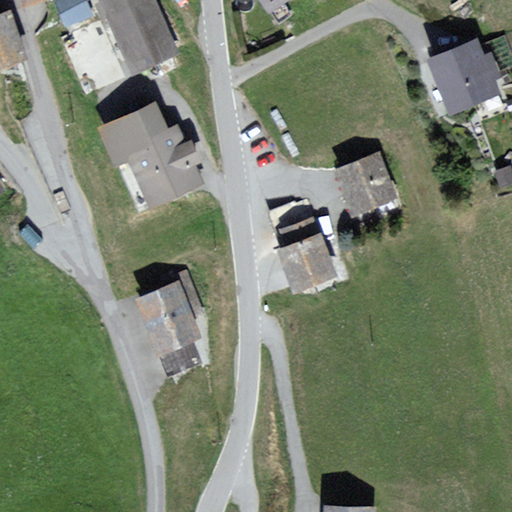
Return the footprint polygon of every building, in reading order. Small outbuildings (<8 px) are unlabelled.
[(90,11),(85,0),(59,0),(68,21),(90,11)] [(175,48),(153,0),(105,0),(135,65),(175,48)] [(0,62),(24,54),(9,11),(0,14),(0,62)] [(452,108),(497,90),(476,38),(431,57),(452,108)] [(156,102),(102,124),(118,162),(130,157),(149,201),(195,182),(187,164),(199,159),(191,139),(184,142),(176,125),(167,128),(156,102)] [(380,151),(337,167),(353,210),(396,194),(380,151)] [(287,245),(280,247),(294,287),(334,273),(315,218),(281,229),(287,245)] [(187,276),(139,296),(161,349),(209,330),(187,276)]
